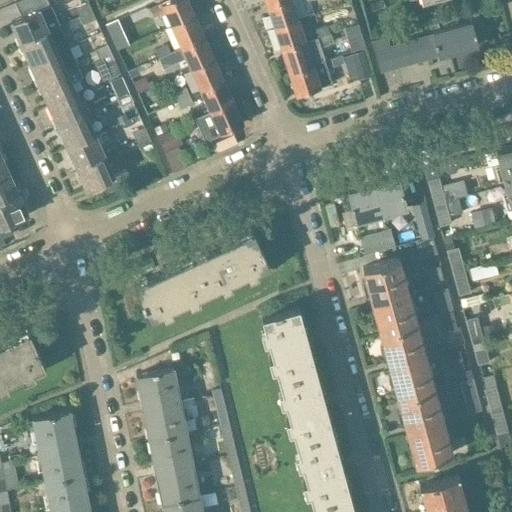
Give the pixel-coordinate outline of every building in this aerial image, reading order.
[(48,29),(39,9),(50,4),(47,0),(17,0),(15,1),(22,16),(11,20),(20,42),(48,29)] [(187,0),(166,0),(149,8),(153,15),(164,10),(171,25),(194,14),(187,0)] [(297,18),(291,0),(275,0),(266,3),(273,26),(297,18)] [(87,3),(76,8),(79,16),(91,10),(87,3)] [(91,10),(79,16),(83,24),(95,18),(91,10)] [(194,14),(171,25),(180,46),(203,36),(194,14)] [(117,18),(105,23),(116,48),(128,43),(117,18)] [(304,40),(297,18),(273,26),(280,48),(304,40)] [(439,54),(476,44),(470,21),(433,32),(433,33),(389,45),(386,37),(372,41),(379,69),(438,53),(439,54)] [(357,23),(345,27),(352,50),(364,46),(357,23)] [(326,24),(314,28),(316,37),(329,33),(326,24)] [(57,50),(48,29),(20,42),(29,63),(57,50)] [(329,33),(316,37),(319,45),(331,41),(329,33)] [(169,51),(157,56),(162,67),(185,56),(190,67),(213,57),(203,36),(180,46),(169,51)] [(304,40),(280,48),(288,70),(323,59),(319,45),(316,37),(304,40)] [(166,43),(154,49),(157,56),(169,51),(166,43)] [(106,44),(94,50),(98,57),(110,52),(106,44)] [(77,66),(68,45),(57,50),(29,63),(39,83),(77,66)] [(362,51),(351,54),(357,77),(368,74),(362,51)] [(110,52),(98,57),(102,65),(113,60),(110,52)] [(340,55),(330,58),(333,66),(342,62),(340,55)] [(223,78),(220,72),(213,57),(190,67),(200,89),(223,78)] [(323,59),(288,70),(295,94),(331,83),(323,59)] [(76,91),(71,81),(82,76),(77,66),(39,83),(48,104),(76,91)] [(143,77),(132,82),(136,91),(147,86),(143,77)] [(223,78),(200,89),(209,110),(232,100),(223,78)] [(125,85),(113,91),(116,98),(128,93),(125,85)] [(185,86),(173,91),(177,99),(188,94),(185,86)] [(85,112),(76,91),(48,104),(57,125),(85,112)] [(128,93),(116,98),(120,107),(132,101),(128,93)] [(188,94),(177,99),(180,107),(192,102),(188,94)] [(209,110),(194,117),(204,139),(242,122),(232,100),(209,110)] [(94,133),(85,112),(57,125),(66,146),(94,133)] [(164,123),(154,128),(156,134),(167,130),(164,123)] [(144,127),(132,132),(135,140),(147,134),(144,127)] [(171,131),(157,137),(164,151),(177,144),(171,131)] [(104,154),(94,133),(66,146),(76,166),(104,154)] [(147,134),(135,140),(139,148),(151,143),(147,134)] [(511,142),(494,148),(511,215),(511,142)] [(176,146),(163,152),(172,171),(185,166),(176,146)] [(0,175),(8,172),(0,153),(0,175)] [(112,173),(104,154),(76,166),(85,188),(105,179),(109,188),(129,179),(124,168),(112,173)] [(442,185),(436,164),(423,167),(439,225),(452,222),(450,215),(446,200),(442,185)] [(0,200),(17,192),(8,172),(0,175),(0,200)] [(405,207),(397,178),(372,185),(380,214),(405,207)] [(459,181),(442,185),(446,200),(456,198),(463,196),(459,181)] [(380,214),(372,185),(347,192),(355,221),(380,214)] [(0,245),(4,244),(1,238),(11,233),(7,223),(27,214),(17,192),(0,200),(0,245)] [(456,198),(446,200),(450,215),(460,213),(456,198)] [(420,239),(433,235),(424,200),(411,204),(420,239)] [(491,207),(470,212),(474,227),(495,222),(491,207)] [(267,264),(252,229),(192,256),(207,291),(267,264)] [(389,229),(359,237),(362,249),(364,254),(394,246),(392,241),(389,229)] [(450,236),(443,238),(445,245),(452,243),(450,236)] [(432,237),(415,242),(419,258),(436,253),(432,237)] [(471,291),(458,246),(446,249),(458,294),(471,291)] [(207,291),(192,256),(132,283),(147,318),(207,291)] [(415,322),(406,289),(397,256),(361,266),(379,332),(415,322)] [(494,261),(469,268),(472,280),(497,273),(494,261)] [(438,266),(426,269),(429,282),(441,278),(438,266)] [(445,288),(431,292),(437,314),(452,310),(445,288)] [(314,369),(306,338),(297,306),(261,316),(278,379),(314,369)] [(451,312),(438,315),(442,331),(456,327),(451,312)] [(490,361),(477,315),(465,318),(478,364),(490,361)] [(433,387),(424,354),(415,322),(379,332),(397,397),(433,387)] [(0,384),(44,365),(28,330),(0,342),(0,384)] [(458,351),(446,354),(451,372),(463,368),(458,351)] [(210,362),(198,365),(202,382),(214,379),(210,362)] [(178,399),(171,366),(134,373),(141,406),(178,399)] [(332,432),(323,400),(314,369),(278,379),(295,442),(332,432)] [(511,441),(493,373),(481,377),(500,444),(511,441)] [(471,379),(460,382),(468,412),(479,408),(471,379)] [(219,387),(210,390),(216,414),(219,426),(228,424),(225,412),(219,387)] [(451,453),(442,420),(433,387),(397,397),(415,463),(451,453)] [(185,431),(178,399),(141,406),(147,438),(185,431)] [(81,474),(74,442),(68,410),(31,417),(44,481),(81,474)] [(231,435),(228,424),(219,426),(221,438),(231,435)] [(191,462),(185,431),(147,438),(153,470),(191,462)] [(349,495),(340,463),(332,432),(295,442),(312,505),(349,495)] [(237,460),(234,448),(225,450),(227,462),(237,460)] [(11,511),(0,457),(0,502),(2,511),(11,511)] [(197,494),(191,462),(153,470),(160,501),(197,494)] [(243,485),(239,472),(230,474),(234,487),(243,485)] [(88,511),(87,505),(81,474),(44,481),(49,511),(88,511)] [(464,511),(462,503),(454,474),(418,484),(425,511),(464,511)] [(245,496),(243,485),(234,487),(236,499),(245,496)] [(200,511),(197,494),(160,501),(161,511),(200,511)] [(353,511),(349,495),(312,505),(314,511),(353,511)]
